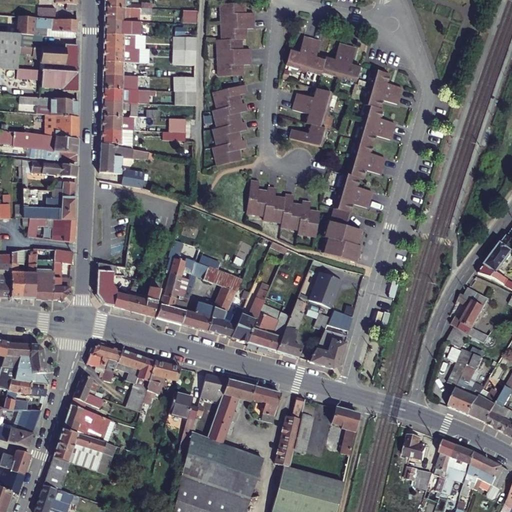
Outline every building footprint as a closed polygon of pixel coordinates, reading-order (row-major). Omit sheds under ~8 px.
[(150,14),(151,2),(140,2),(139,13),(150,14)] [(218,43),(218,60),(219,79),(243,78),(243,68),(252,67),(252,59),(251,52),(242,52),(242,42),(247,41),(247,31),(255,30),(255,23),(255,15),(246,16),(245,6),(221,7),(222,24),(223,42),(218,43)] [(103,7),(103,20),(139,21),(139,8),(103,7)] [(56,11),(39,9),(39,17),(56,18),(56,11)] [(182,9),(181,22),(195,23),(196,10),(182,9)] [(35,36),(35,27),(36,19),(20,18),(19,23),(19,35),(22,35),(35,36)] [(46,27),(46,29),(49,29),(55,30),(55,32),(78,33),(78,22),(36,19),(35,27),(46,27)] [(134,34),(139,34),(139,21),(103,20),(103,33),(134,34)] [(35,36),(49,37),(49,29),(46,29),(46,27),(35,27),(35,36)] [(0,68),(19,70),(20,54),(21,48),(22,35),(19,35),(0,33),(0,68)] [(134,34),(103,33),(103,47),(123,48),(133,49),(134,34)] [(34,49),(34,45),(35,36),(22,35),(21,48),(34,49)] [(197,51),(197,36),(175,36),(175,50),(197,51)] [(296,73),(300,74),(309,39),(301,37),(297,52),(288,50),(284,66),(297,69),(296,73)] [(318,75),(318,72),(322,59),(312,57),(316,41),(309,39),(300,74),(303,74),(304,71),(318,75)] [(42,57),(41,72),(79,74),(79,46),(78,46),(52,44),(51,50),(41,49),(34,49),(21,48),(20,54),(34,55),(34,57),(42,57)] [(323,57),(322,59),(318,72),(332,76),(331,79),(336,80),(345,46),(337,44),(332,59),(323,57)] [(353,48),(345,46),(336,80),(340,81),(340,78),(354,82),(358,66),(349,64),(353,48)] [(103,47),(102,62),(122,63),(123,48),(103,47)] [(122,76),(122,63),(102,62),(102,75),(122,76)] [(78,95),(79,74),(41,72),(21,70),(21,77),(42,79),(41,90),(62,91),(62,93),(78,95)] [(366,83),(365,87),(398,96),(400,89),(385,84),(387,75),(372,70),(369,83),(366,83)] [(102,75),(102,89),(137,90),(138,76),(122,76),(102,75)] [(196,92),(196,79),(175,78),(174,92),(196,92)] [(211,150),(215,167),(238,160),(236,151),(244,149),(242,141),(239,142),(236,133),(245,130),(243,123),(239,124),(236,114),(245,111),(243,104),(239,105),(236,96),(245,93),(243,86),(212,94),(216,110),(211,112),(216,130),(212,131),(216,148),(211,150)] [(362,105),(365,106),(378,109),(380,103),(381,100),(396,104),(398,96),(365,87),(364,91),(366,92),(362,105)] [(137,90),(102,89),(102,102),(137,103),(148,104),(149,97),(149,91),(137,90)] [(290,129),(287,138),(322,148),(324,143),(321,142),(324,129),(319,128),(324,115),(327,115),(328,112),(329,107),(326,105),(329,94),(313,90),(310,98),(295,94),(293,102),(291,110),(306,114),(303,123),(308,124),(305,134),(290,129)] [(196,105),(196,92),(176,92),(176,105),(196,105)] [(78,119),(78,102),(20,98),(20,105),(42,107),(42,116),(56,117),(78,119)] [(102,102),(101,115),(137,117),(137,103),(102,102)] [(359,119),(358,122),(391,131),(393,123),(378,119),(379,116),(381,110),(378,109),(365,106),(362,119),(359,119)] [(101,115),(101,130),(137,131),(137,117),(101,115)] [(56,117),(56,139),(78,142),(78,119),(56,117)] [(360,127),(356,141),(371,145),(373,136),(389,140),(391,131),(358,122),(357,126),(360,127)] [(136,150),(137,131),(101,130),(101,144),(136,150)] [(78,164),(78,142),(56,139),(0,132),(0,144),(14,146),(14,149),(60,155),(59,162),(78,164)] [(171,139),(171,133),(161,132),(161,141),(171,141),(171,139)] [(186,133),(171,132),(171,133),(171,139),(186,140),(186,133)] [(349,153),(348,157),(382,166),(384,158),(368,153),(371,145),(356,141),(352,154),(349,153)] [(123,155),(149,160),(150,152),(136,150),(101,144),(99,173),(124,175),(122,185),(143,188),(146,173),(122,167),(123,155)] [(379,175),(382,166),(348,157),(347,161),(350,162),(346,176),(358,179),(361,180),(364,170),(379,175)] [(27,181),(28,169),(29,162),(22,161),(22,184),(22,191),(30,191),(30,182),(27,181)] [(77,168),(32,162),(31,169),(30,174),(61,177),(60,178),(76,180),(77,168)] [(337,187),(336,191),(370,200),(372,193),(356,188),(358,179),(346,176),(343,175),(340,188),(337,187)] [(59,183),(54,190),(63,191),(64,183),(59,183)] [(64,183),(63,191),(76,192),(76,184),(64,183)] [(318,220),(318,213),(308,212),(310,203),(302,202),(301,207),(292,205),(292,197),(284,196),(284,200),(273,199),(274,190),(266,189),(265,193),(256,193),(257,183),(249,183),(246,215),(263,218),(262,222),(281,224),(280,228),(298,231),(298,235),(316,237),(318,220)] [(29,221),(59,222),(62,200),(55,199),(54,209),(37,208),(37,191),(30,191),(22,191),(23,206),(23,221),(29,221)] [(63,191),(62,200),(59,222),(76,223),(76,192),(63,191)] [(338,195),(334,209),(349,214),(351,204),(367,209),(370,200),(336,191),(335,195),(338,195)] [(11,220),(11,206),(0,206),(1,219),(11,220)] [(360,231),(345,227),(349,214),(334,209),(330,223),(328,222),(328,223),(360,232),(360,231)] [(54,237),(65,238),(65,243),(74,245),(76,223),(59,222),(29,221),(29,228),(28,238),(38,240),(39,226),(55,227),(54,237)] [(324,238),(327,239),(323,254),(356,263),(360,247),(356,247),(360,232),(328,223),(324,238)] [(511,227),(484,265),(498,274),(511,254),(511,253),(511,251),(511,227)] [(173,242),(175,234),(168,233),(166,241),(173,242)] [(291,251),(287,249),(279,268),(306,278),(314,260),(291,251)] [(37,250),(37,261),(41,261),(46,262),(47,251),(37,250)] [(44,273),(42,289),(36,289),(35,299),(53,300),(55,264),(56,252),(47,251),(46,262),(45,273),(44,273)] [(56,252),(55,264),(63,265),(72,266),(73,254),(56,252)] [(0,255),(0,275),(11,276),(11,274),(11,256),(0,255)] [(185,262),(169,258),(165,274),(170,275),(181,277),(184,266),(185,262)] [(184,266),(191,268),(193,261),(186,258),(185,262),(184,266)] [(136,277),(139,261),(131,259),(129,269),(122,268),(121,273),(136,277)] [(242,281),(193,261),(191,268),(190,274),(202,279),(202,280),(221,288),(212,307),(213,307),(225,313),(225,312),(227,313),(242,281)] [(71,280),(62,279),(63,265),(55,264),(53,300),(61,301),(70,294),(70,289),(71,280)] [(112,274),(113,266),(97,264),(96,294),(103,303),(125,309),(128,297),(116,293),(116,290),(124,283),(124,276),(112,274)] [(511,282),(498,274),(484,265),(478,273),(495,280),(504,286),(511,290),(511,282)] [(286,288),(292,273),(278,268),(272,282),(286,288)] [(36,289),(42,289),(44,273),(36,272),(36,276),(36,289)] [(317,273),(308,302),(330,309),(336,289),(337,290),(340,280),(317,273)] [(11,299),(23,299),(24,274),(18,274),(11,274),(11,276),(11,299)] [(36,289),(36,276),(30,275),(24,274),(23,299),(35,299),(36,289)] [(0,297),(11,299),(11,276),(0,275),(0,297)] [(181,277),(170,275),(165,292),(164,296),(163,296),(160,305),(173,309),(177,300),(175,299),(176,295),(181,277)] [(125,309),(154,317),(163,283),(152,280),(146,302),(128,297),(125,309)] [(268,293),(271,286),(259,282),(257,286),(260,288),(248,317),(241,315),(230,338),(246,343),(268,293)] [(191,289),(186,287),(183,297),(189,298),(191,289)] [(454,327),(469,335),(486,299),(467,289),(463,297),(460,296),(455,306),(460,308),(462,305),(470,309),(464,321),(455,318),(451,326),(454,327)] [(269,323),(279,297),(268,293),(246,343),(277,352),(282,338),(273,335),(276,327),(269,323)] [(185,312),(188,302),(180,300),(177,300),(173,309),(160,305),(156,318),(182,325),(185,312)] [(296,304),(282,338),(277,352),(298,359),(301,347),(292,345),(297,330),(295,330),(302,313),(298,312),(299,308),(304,310),(306,304),(297,301),(296,304)] [(207,332),(213,307),(212,307),(205,305),(203,312),(202,317),(194,314),(185,312),(182,325),(207,332)] [(242,313),(237,311),(235,315),(231,325),(222,322),(225,313),(213,307),(207,332),(230,338),(241,315),(242,313)] [(231,325),(235,315),(227,313),(225,312),(225,313),(222,322),(231,325)] [(330,317),(326,328),(341,331),(345,315),(332,312),(330,317)] [(320,313),(314,327),(324,331),(326,328),(330,317),(320,313)] [(450,335),(465,342),(469,335),(454,327),(450,335)] [(348,335),(334,333),(330,344),(326,344),(330,332),(324,331),(310,362),(332,369),(339,365),(348,335)] [(461,350),(465,342),(450,335),(447,342),(461,350)] [(0,358),(4,360),(8,344),(0,341),(0,358)] [(31,345),(8,344),(4,360),(8,360),(7,364),(15,364),(15,368),(19,368),(20,357),(30,357),(31,345)] [(98,380),(110,385),(112,378),(121,351),(100,344),(93,347),(87,364),(102,370),(98,380)] [(30,357),(20,357),(19,368),(18,377),(47,386),(43,351),(39,345),(31,345),(30,357)] [(497,366),(505,353),(497,348),(489,361),(491,362),(478,384),(484,387),(497,366)] [(464,349),(448,384),(457,387),(468,365),(471,367),(473,363),(477,355),(464,349)] [(129,370),(125,383),(135,386),(137,380),(139,373),(142,374),(147,359),(121,351),(112,378),(116,379),(120,367),(129,370)] [(482,367),(486,360),(477,355),(473,363),(482,367)] [(144,383),(142,389),(147,391),(155,362),(147,359),(142,374),(139,373),(137,380),(144,383)] [(162,378),(176,381),(180,368),(155,362),(147,391),(144,402),(144,404),(149,405),(152,394),(158,395),(162,378)] [(468,415),(478,399),(468,394),(480,371),(471,367),(468,365),(457,387),(449,407),(468,415)] [(483,390),(487,393),(495,381),(502,369),(497,366),(484,387),(483,390)] [(11,386),(10,386),(4,403),(10,405),(26,407),(28,399),(16,396),(18,388),(45,396),(47,386),(18,377),(14,375),(11,386)] [(72,405),(88,411),(93,395),(89,393),(93,380),(93,379),(87,376),(83,375),(72,405)] [(228,380),(207,375),(201,397),(221,402),(228,380)] [(96,396),(101,383),(93,380),(89,393),(93,395),(96,396)] [(232,421),(235,411),(240,399),(251,402),(252,400),(255,387),(228,380),(221,402),(209,440),(224,445),(232,421)] [(271,417),(275,419),(282,394),(255,387),(252,400),(256,401),(266,403),(264,414),(271,416),(271,417)] [(504,420),(509,410),(503,407),(511,391),(505,387),(495,408),(487,424),(507,434),(511,424),(504,420)] [(468,415),(487,424),(495,408),(490,405),(492,402),(489,400),(491,396),(487,393),(483,390),(481,393),(478,399),(468,415)] [(173,394),(169,413),(187,418),(190,406),(192,398),(173,394)] [(144,402),(131,397),(128,408),(141,414),(144,404),(144,402)] [(276,467),(283,469),(290,471),(294,453),(302,413),(304,405),(305,400),(296,398),(292,418),(286,417),(285,424),(280,445),(276,467)] [(36,399),(33,409),(40,411),(43,402),(36,399)] [(0,425),(0,415),(4,403),(0,401),(0,439),(27,449),(32,435),(23,432),(10,428),(10,429),(0,425)] [(93,439),(105,443),(113,421),(88,411),(72,405),(63,430),(75,433),(78,425),(87,428),(89,422),(98,425),(93,439)] [(302,413),(312,416),(314,407),(304,405),(302,413)] [(187,418),(181,440),(190,443),(192,433),(197,415),(199,408),(190,406),(187,418)] [(199,408),(197,415),(203,416),(205,407),(199,406),(199,408)] [(33,409),(31,408),(23,432),(32,435),(40,411),(33,409)] [(342,426),(341,430),(347,431),(355,433),(358,417),(358,415),(335,409),(332,424),(342,426)] [(303,455),(312,416),(302,413),(294,453),(303,455)] [(93,439),(75,433),(63,430),(54,458),(70,463),(104,475),(115,446),(105,443),(93,439)] [(351,450),(355,433),(347,431),(343,448),(341,456),(350,458),(350,456),(351,450)] [(250,500),(264,460),(224,445),(209,440),(192,433),(190,443),(182,477),(249,500),(250,500)] [(402,454),(421,460),(424,448),(417,446),(419,438),(407,434),(402,454)] [(443,441),(439,453),(442,454),(434,475),(440,477),(435,491),(440,493),(442,490),(458,447),(443,441)] [(455,475),(460,477),(461,476),(465,465),(470,467),(475,454),(458,447),(442,490),(449,492),(455,475)] [(0,468),(23,475),(30,454),(26,453),(17,450),(15,458),(3,454),(3,455),(0,454),(0,468)] [(468,495),(471,488),(479,492),(484,482),(493,486),(502,467),(475,454),(470,467),(467,478),(462,493),(468,495)] [(68,468),(70,463),(54,458),(52,462),(68,468)] [(65,476),(68,468),(52,462),(49,471),(65,476)] [(470,467),(465,465),(461,476),(467,478),(470,467)] [(402,477),(413,480),(416,469),(405,466),(402,477)] [(493,486),(488,498),(494,500),(497,498),(509,472),(502,467),(493,486)] [(17,495),(23,475),(0,468),(0,488),(11,493),(17,495)] [(277,495),(272,511),(336,511),(343,485),(290,471),(283,469),(279,486),(283,487),(282,494),(277,495)] [(63,484),(65,476),(49,471),(47,479),(63,484)] [(244,511),(249,500),(182,477),(172,511),(244,511)] [(60,491),(63,484),(47,479),(44,486),(60,491)] [(68,511),(74,496),(65,493),(60,491),(44,486),(34,511),(68,511)] [(0,511),(5,511),(11,493),(0,488),(0,511)] [(406,507),(409,497),(402,495),(399,505),(406,507)]
